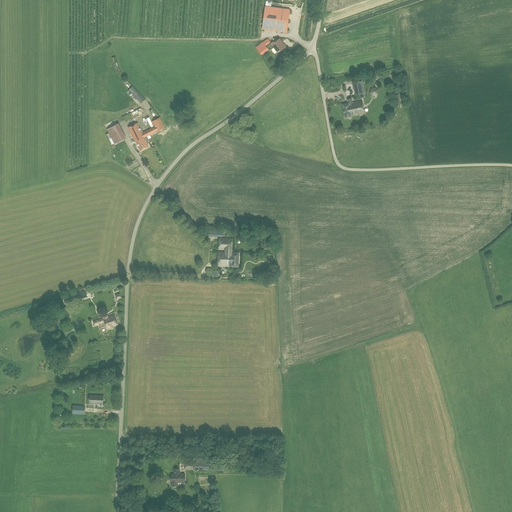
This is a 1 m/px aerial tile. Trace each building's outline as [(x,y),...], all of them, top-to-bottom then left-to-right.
[(290,9),(265,6),(262,29),(287,33),(290,9)] [(286,47),(280,38),(274,43),(273,41),(270,44),(277,52),(280,50),(281,51),(286,47)] [(262,43),(256,47),(258,51),(265,46),(262,43)] [(360,94),(364,93),(362,81),(360,81),(360,82),(353,83),(355,95),(360,94)] [(133,86),(129,90),(141,104),(146,99),(133,86)] [(346,118),(352,117),(352,116),(365,113),(363,101),(353,103),(352,100),(348,101),(349,101),(348,101),(349,103),(343,105),(346,118)] [(143,133),(138,123),(128,127),(135,142),(136,142),(140,151),(149,146),(144,138),(157,131),(157,132),(165,128),(160,118),(152,122),(155,127),(143,133)] [(119,124),(107,129),(115,144),(126,138),(119,124)] [(218,267),(229,267),(230,239),(220,238),(219,250),(225,250),(225,253),(219,253),(218,267)] [(230,239),(229,267),(232,267),(239,268),(240,253),(233,252),(233,239),(230,239)] [(76,294),(64,297),(66,303),(83,298),(84,301),(89,299),(87,291),(82,292),(81,290),(75,291),(76,294)] [(107,330),(113,328),(113,326),(118,325),(115,314),(93,321),(95,325),(104,322),(105,323),(102,324),(100,326),(101,330),(104,331),(107,330)] [(103,404),(103,396),(90,395),(90,404),(103,404)] [(84,414),(85,406),(73,405),(72,414),(84,414)] [(209,470),(209,462),(208,462),(208,458),(196,458),(196,462),(194,462),(194,470),(209,470)] [(178,482),(185,482),(185,474),(178,474),(178,471),(179,471),(179,469),(174,469),(174,474),(171,474),(171,483),(172,483),(172,486),(178,486),(178,482)]
